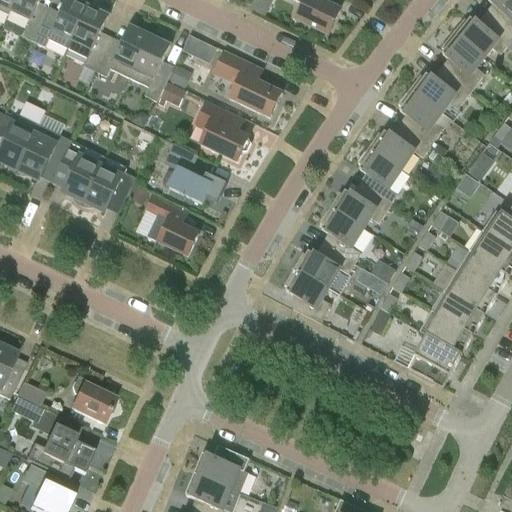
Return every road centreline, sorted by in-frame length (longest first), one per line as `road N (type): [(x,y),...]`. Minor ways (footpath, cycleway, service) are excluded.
road 1 (residential): [(479,431),(225,306)]
road 2 (residential): [(427,511),(176,400)]
road 3 (residential): [(225,306),(355,85)]
road 4 (residential): [(199,352),(0,256)]
road 5 (residential): [(355,85),(175,0)]
road 6 (residential): [(131,511),(176,400)]
